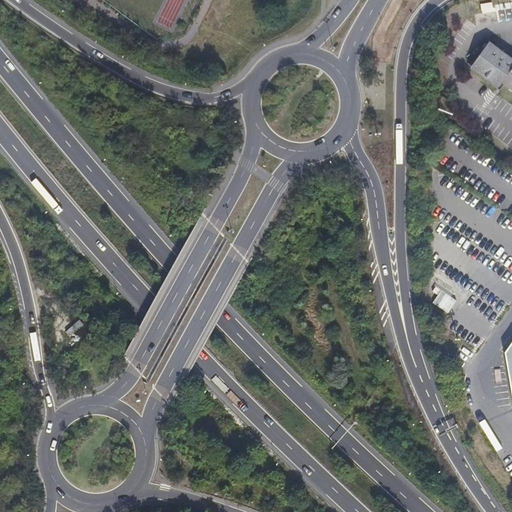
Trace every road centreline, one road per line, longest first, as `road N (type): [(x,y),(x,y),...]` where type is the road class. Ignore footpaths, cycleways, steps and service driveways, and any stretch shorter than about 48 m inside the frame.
road 1 (motorway): [(424,511),(192,291),(0,63)]
road 2 (motorway): [(0,128),(237,396),(359,511)]
road 3 (motorway): [(467,477),(413,374),(386,282),(370,180),(344,126)]
road 4 (primary): [(144,439),(159,394),(271,191),(308,152)]
road 5 (residential): [(407,317),(399,197),(403,64),(413,25),(439,0)]
road 6 (primary): [(255,125),(247,164),(136,368),(95,404)]
road 7 (motorway): [(252,87),(201,98),(160,88),(15,0)]
road 8 (motorway): [(0,217),(20,264),(51,430)]
road 9 (motorway): [(467,477),(407,317)]
